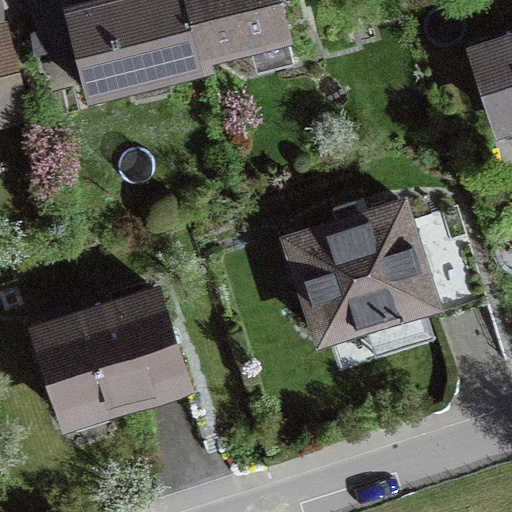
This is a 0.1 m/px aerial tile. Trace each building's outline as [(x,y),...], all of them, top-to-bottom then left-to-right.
[(207,63),(191,0),(105,0),(88,4),(86,0),(31,0),(40,33),(73,24),(90,92),(207,63)] [(191,0),(207,63),(209,63),(207,53),(283,34),(284,41),(287,40),(277,0),(191,0)] [(502,124),(511,120),(511,35),(477,47),(502,124)] [(319,227),(325,242),(295,252),(321,333),(363,320),(374,354),(434,335),(423,300),(432,298),(401,201),(319,227)] [(37,328),(66,417),(185,378),(157,290),(37,328)]
